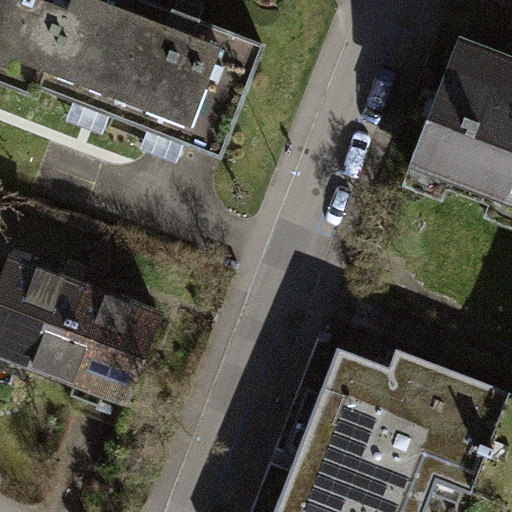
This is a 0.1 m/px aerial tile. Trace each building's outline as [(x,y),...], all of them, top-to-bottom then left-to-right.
[(0,0),(0,84),(33,98),(37,89),(71,0),(0,0)] [(151,0),(71,0),(37,89),(213,157),(258,41),(151,0)] [(407,172),(511,211),(511,77),(511,74),(511,67),(454,46),(407,172)] [(20,358),(51,370),(82,287),(9,259),(0,283),(0,381),(10,385),(20,358)] [(157,316),(82,287),(51,370),(82,382),(73,405),(117,422),(157,316)] [(285,483),(363,511),(421,511),(435,476),(471,490),(507,394),(394,352),(389,366),(336,347),(285,483)] [(511,396),(507,394),(471,490),(511,504),(511,396)] [(363,511),(285,483),(274,511),(363,511)]
